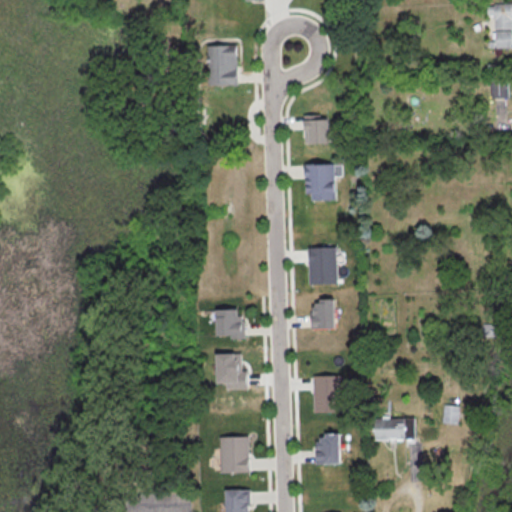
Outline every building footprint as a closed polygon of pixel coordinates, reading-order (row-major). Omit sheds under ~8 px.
[(496,30),(497,30),(497,48),(511,47),(511,4),(490,5),(490,15),(496,15),(496,30)] [(241,85),(241,45),(210,45),(210,85),(241,85)] [(509,78),(492,78),(492,98),(509,98),(509,78)] [(310,164),(310,200),(338,200),(338,164),(310,164)] [(459,423),(460,405),(444,404),(443,422),(459,423)] [(378,438),(419,438),(419,416),(378,416),(378,438)] [(344,463),(344,433),(320,433),(320,463),(344,463)] [(251,435),(223,435),(223,471),(251,471),(251,435)] [(252,511),(252,488),(229,488),(229,511),(252,511)]
